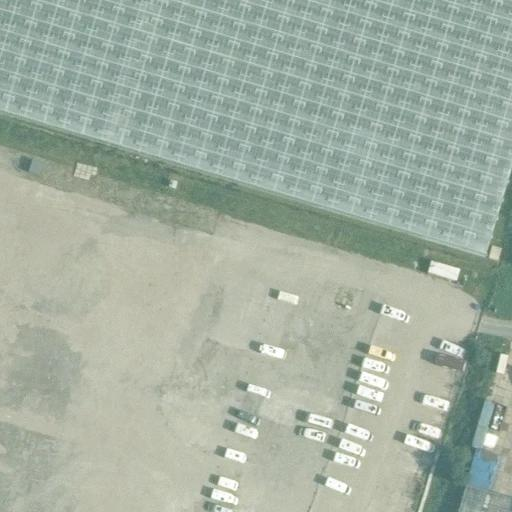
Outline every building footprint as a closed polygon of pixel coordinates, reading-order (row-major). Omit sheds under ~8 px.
[(511,0),(0,0),(0,115),(484,259),(511,164),(511,0)] [(0,366),(50,199),(0,183),(0,366)] [(0,511),(57,511),(143,226),(81,207),(0,478),(0,511)] [(157,511),(234,253),(173,235),(90,511),(157,511)] [(257,511),(326,281),(265,262),(190,511),(257,511)] [(357,511),(418,308),(357,290),(290,511),(357,511)] [(511,511),(511,501),(468,489),(460,511),(511,511)]
